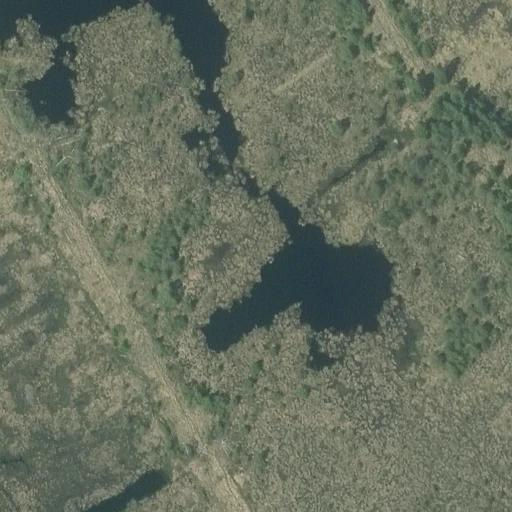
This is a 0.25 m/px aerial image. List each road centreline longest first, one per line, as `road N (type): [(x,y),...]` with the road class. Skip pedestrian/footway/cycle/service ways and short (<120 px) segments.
road 1 (track): [(236,511),(0,125)]
road 2 (track): [(511,184),(438,110),(368,0)]
